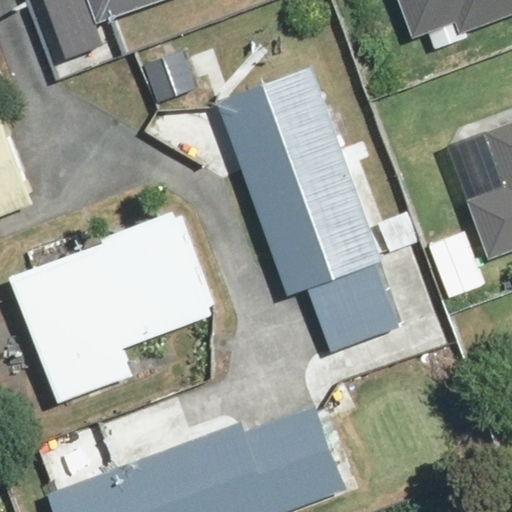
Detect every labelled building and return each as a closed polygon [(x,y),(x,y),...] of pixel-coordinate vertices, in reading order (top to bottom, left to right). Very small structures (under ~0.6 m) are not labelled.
[(99,0),(104,11),(134,0),(99,0)] [(471,19),(478,37),(511,23),(511,0),(415,0),(429,35),(471,19)] [(420,323),(329,63),(233,97),(302,295),(323,288),(345,350),(420,323)] [(511,185),(487,195),(511,261),(511,114),(494,121),(511,169),(511,185)] [(21,121),(0,128),(0,219),(48,203),(21,121)] [(186,214),(27,271),(77,411),(155,384),(139,340),(220,311),(186,214)] [(330,401),(61,496),(67,511),(301,511),(361,491),(330,401)]
